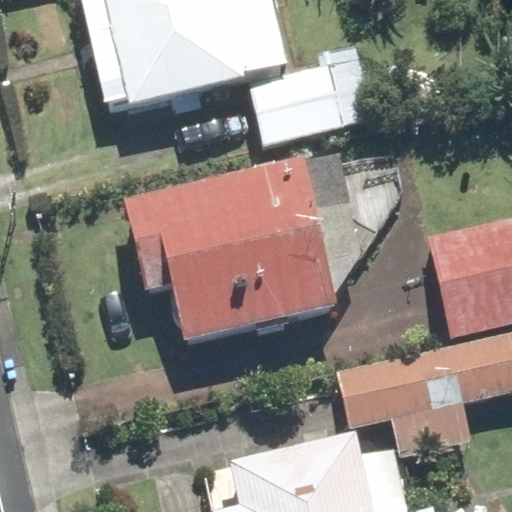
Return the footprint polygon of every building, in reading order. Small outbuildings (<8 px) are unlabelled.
[(359,59),(288,76),(270,0),(71,0),(99,119),(128,113),(131,127),(245,101),(260,163),(377,135),(359,59)] [(115,224),(141,314),(170,306),(189,370),(346,324),(302,170),(115,224)] [(511,224),(432,239),(452,347),(511,335),(511,224)] [(511,340),(337,376),(349,437),(394,428),(401,466),(471,452),(463,413),(511,403),(511,340)] [(370,511),(355,446),(230,474),(238,511),(370,511)]
